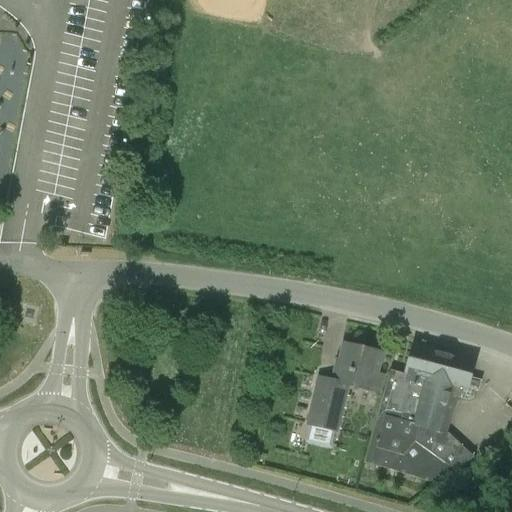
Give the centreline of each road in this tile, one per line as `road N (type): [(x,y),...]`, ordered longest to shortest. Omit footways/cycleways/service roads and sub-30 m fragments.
road 1 (unclassified): [(511,346),(299,292),(79,271)]
road 2 (tertiary): [(79,486),(230,500)]
road 3 (tertiary): [(230,500),(93,452)]
